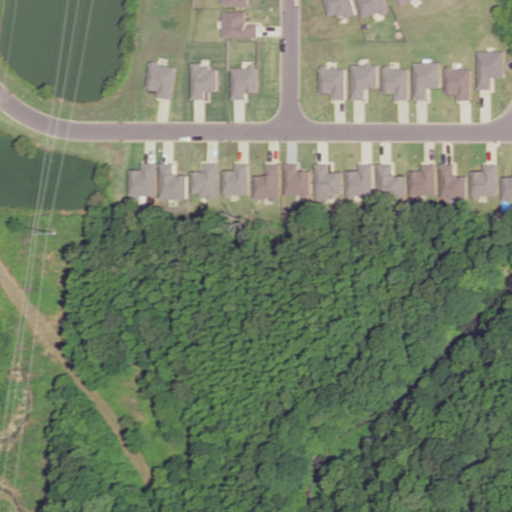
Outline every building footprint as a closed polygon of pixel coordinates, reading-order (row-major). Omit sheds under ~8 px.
[(325,0),(331,19),(358,11),(354,0),(325,0)] [(386,0),(359,0),(365,18),(390,10),(386,0)] [(259,23),(247,23),(248,11),(224,10),(224,36),(258,37),(259,23)] [(506,76),(506,50),(479,51),(479,89),(493,89),(493,77),(506,76)] [(415,100),(429,100),(429,87),(441,88),(442,61),(416,61),(415,100)] [(172,99),(176,65),(150,63),(147,88),(158,89),(157,97),(172,99)] [(354,99),(368,99),(368,88),(379,88),(379,64),(353,64),(354,99)] [(218,91),(218,65),(192,65),(191,99),(208,99),(208,90),(218,91)] [(232,66),(232,98),(246,99),(246,92),(258,92),(259,66),(232,66)] [(333,92),(333,99),(347,99),(348,67),(321,66),(321,92),(333,92)] [(410,99),(411,67),(385,66),(384,93),(397,93),(397,99),(410,99)] [(473,100),(473,68),(447,67),(446,93),(459,93),(459,99),(473,100)] [(156,162),(142,162),(141,169),(130,169),(129,195),(155,196),(156,162)] [(187,174),(174,174),(174,162),(161,162),(160,198),(187,198),(187,174)] [(218,196),(218,162),(204,162),(204,171),(192,170),(192,195),(218,196)] [(249,162),(235,162),(235,169),(223,169),(223,195),(249,195),(249,162)] [(280,163),(266,162),(265,175),(255,175),(254,197),(279,197),(280,163)] [(285,194),(311,195),(311,169),(299,169),(299,163),(286,162),(285,194)] [(373,195),(374,162),(360,162),(360,170),(348,170),(347,195),(373,195)] [(316,198),(342,198),(343,172),(330,171),(330,163),(317,163),(316,198)] [(404,175),(393,175),(393,163),(379,163),(379,196),(405,195),(404,175)] [(421,170),(410,170),(410,195),(436,195),(436,163),(421,163),(421,170)] [(467,175),(456,175),(456,163),(441,163),(441,198),(467,199),(467,175)] [(498,195),(498,164),(484,163),(484,171),(472,170),(472,195),(498,195)] [(502,200),(511,199),(511,176),(503,176),(502,200)]
